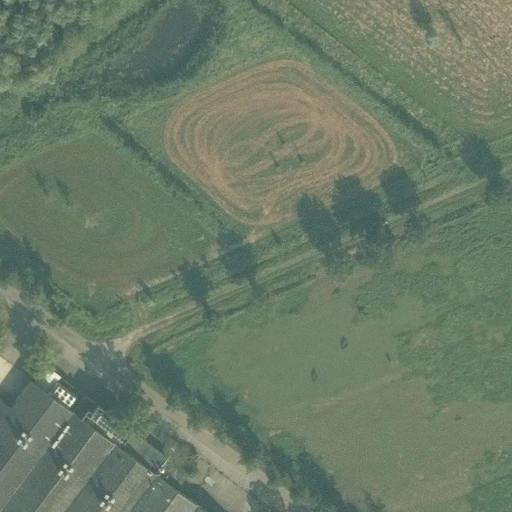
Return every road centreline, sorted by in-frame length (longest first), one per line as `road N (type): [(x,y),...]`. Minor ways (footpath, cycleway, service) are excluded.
road 1 (track): [(103,364),(140,332),(511,176)]
road 2 (unclassified): [(300,511),(0,289)]
